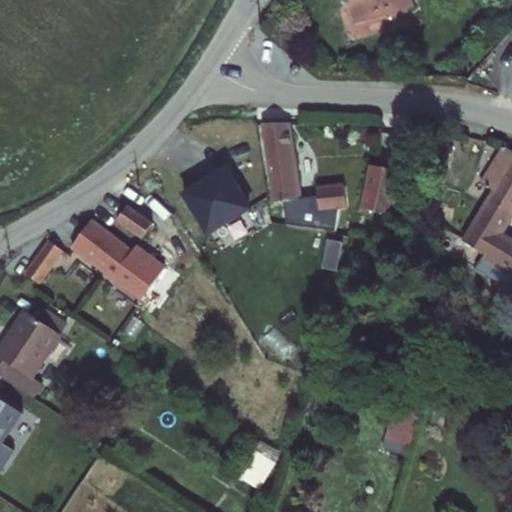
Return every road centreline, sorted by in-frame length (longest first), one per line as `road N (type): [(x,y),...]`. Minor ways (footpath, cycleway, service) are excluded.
road 1 (residential): [(206,68),(269,92),(428,101),(511,120)]
road 2 (residential): [(0,241),(103,181),(206,68)]
